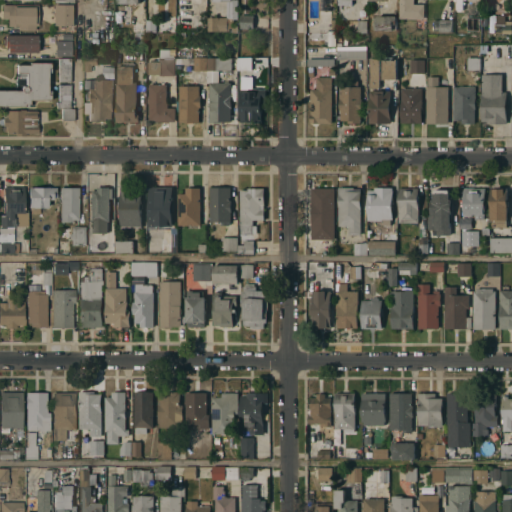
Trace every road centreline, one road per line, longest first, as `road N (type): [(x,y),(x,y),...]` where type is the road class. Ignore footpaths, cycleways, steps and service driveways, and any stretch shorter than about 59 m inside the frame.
road 1 (residential): [(511,361),(0,356)]
road 2 (residential): [(285,0),(289,511)]
road 3 (residential): [(511,157),(0,154)]
